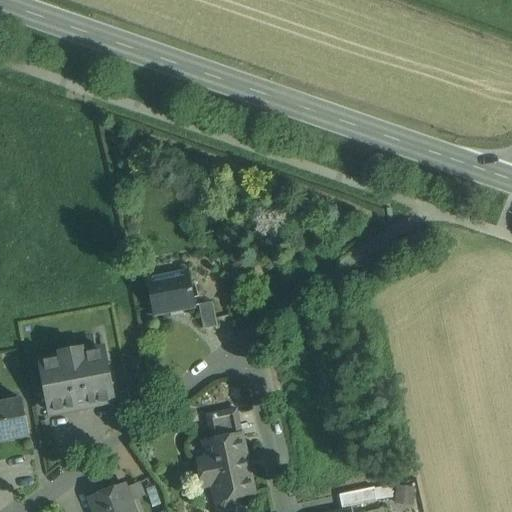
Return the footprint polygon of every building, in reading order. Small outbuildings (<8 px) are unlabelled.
[(189,271),(147,280),(154,316),(196,307),(189,271)] [(213,302),(199,305),(204,329),(218,326),(213,302)] [(83,348),(58,353),(60,359),(40,362),(50,413),(113,401),(103,350),(84,354),(83,348)] [(20,400),(0,403),(0,442),(27,437),(29,437),(21,399),(20,399),(20,400)] [(235,411),(208,417),(213,441),(240,435),(235,411)] [(213,441),(205,442),(208,460),(199,462),(204,485),(213,483),(217,502),(219,506),(224,509),(232,507),(235,503),(235,499),(235,497),(253,494),(240,435),(213,441)] [(133,511),(124,487),(91,499),(95,511),(133,511)] [(374,488),(339,495),(342,509),(377,501),(374,488)]
